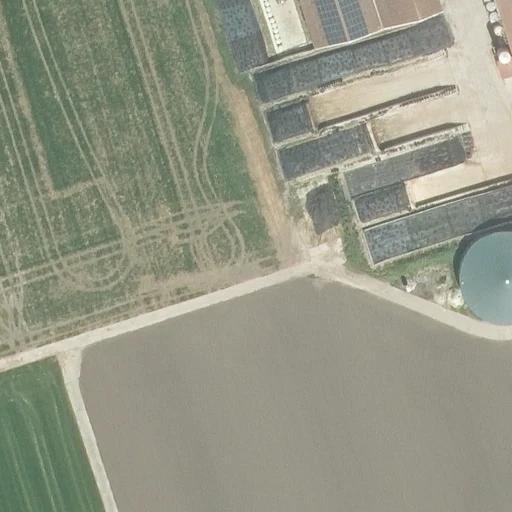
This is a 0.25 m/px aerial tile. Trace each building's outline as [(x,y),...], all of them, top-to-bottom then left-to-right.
[(382,28),(373,0),(297,0),(313,50),(382,28)] [(383,30),(442,11),(438,0),(373,0),(382,28),(383,30)] [(511,0),(496,0),(511,50),(511,0)] [(439,167),(458,165),(456,153),(447,154),(445,139),(425,141),(426,155),(437,153),(439,167)] [(457,274),(457,282),(458,287),(460,295),(464,302),(469,308),(475,314),(481,319),(488,322),(496,324),(504,325),(511,324),(511,231),(507,231),(499,231),(491,233),(484,236),(477,240),(471,245),(466,251),(462,258),(459,266),(457,274)]
